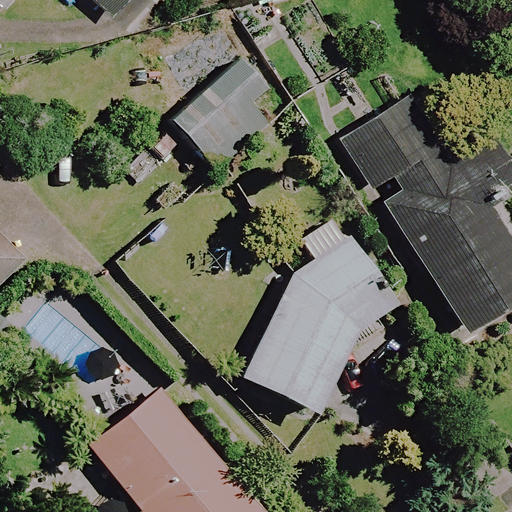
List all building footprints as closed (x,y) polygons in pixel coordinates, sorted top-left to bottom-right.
[(0,0),(0,8),(7,0),(73,0),(98,23),(119,0),(0,0)] [(511,301),(511,257),(438,126),(355,172),(397,247),(448,337),(511,301)] [(382,308),(339,247),(286,277),(227,381),(296,420),(347,333),(382,308)] [(0,278),(15,263),(0,248),(0,278)] [(240,511),(144,394),(75,450),(125,511),(240,511)]
